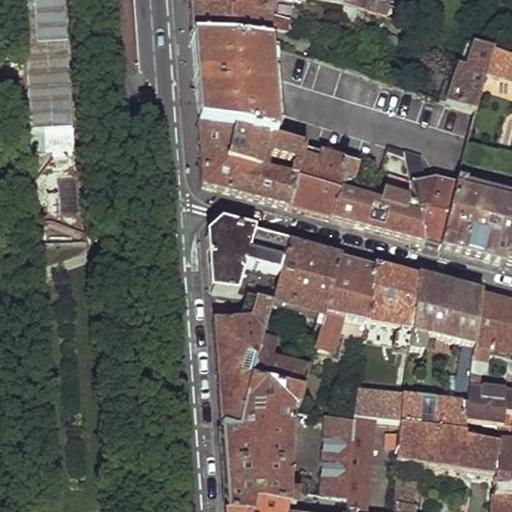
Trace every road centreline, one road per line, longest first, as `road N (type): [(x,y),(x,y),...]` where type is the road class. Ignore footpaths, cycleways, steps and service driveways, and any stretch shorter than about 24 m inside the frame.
road 1 (residential): [(511,291),(162,204)]
road 2 (primary): [(183,511),(162,204)]
road 3 (primary): [(162,204),(149,0)]
